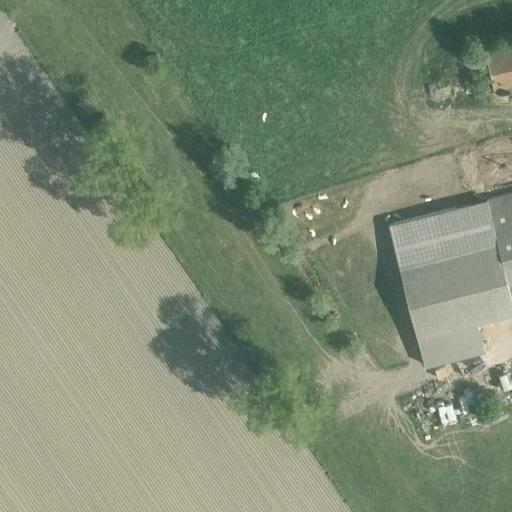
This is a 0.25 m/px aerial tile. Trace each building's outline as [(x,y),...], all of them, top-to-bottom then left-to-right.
[(495,90),(496,94),(511,90),(511,39),(485,46),(491,74),(495,90)] [(488,92),(495,90),(491,74),(484,76),(488,92)] [(511,190),(487,196),(511,292),(511,190)] [(511,310),(511,292),(487,196),(390,221),(400,264),(479,244),(497,314),(511,310)] [(400,264),(425,364),(486,348),(478,320),(497,314),(479,244),(400,264)] [(511,364),(497,367),(502,391),(511,388),(511,364)]
